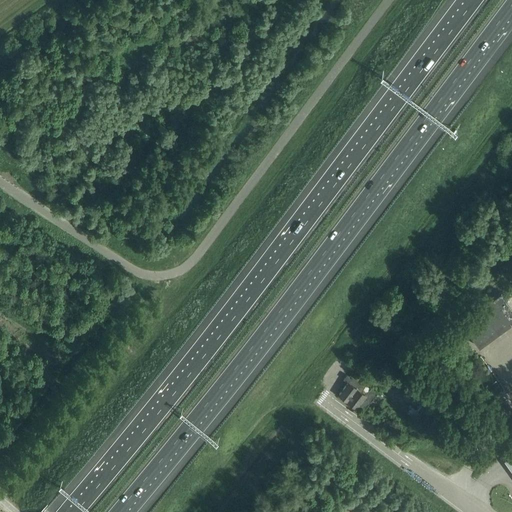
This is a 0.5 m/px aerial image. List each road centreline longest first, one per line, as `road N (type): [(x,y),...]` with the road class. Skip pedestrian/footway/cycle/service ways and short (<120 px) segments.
road 1 (motorway): [(470,0),(75,511)]
road 2 (motorway): [(117,511),(511,5)]
road 3 (unclassified): [(158,277),(193,259),(387,0)]
road 4 (unclassified): [(319,396),(476,511)]
road 5 (unclassified): [(158,277),(129,267),(0,181)]
